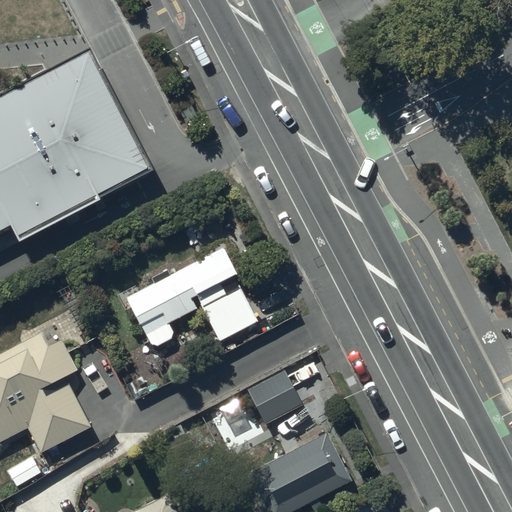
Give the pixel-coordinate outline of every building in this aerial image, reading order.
[(0,231),(13,224),(22,241),(104,198),(103,195),(154,169),(92,50),(0,96),(0,231)] [(153,273),(156,280),(128,293),(150,338),(157,341),(172,335),(174,327),(170,319),(198,305),(192,294),(198,291),(221,337),(257,319),(239,281),(225,288),(220,278),(236,270),(224,246),(170,273),(167,266),(153,273)] [(0,444),(31,430),(42,452),(90,429),(66,377),(77,372),(60,335),(0,363),(0,444)] [(285,371),(248,391),(266,426),(303,406),(285,371)] [(190,442),(180,424),(158,437),(168,455),(190,442)] [(329,434),(249,475),(268,511),(295,511),(353,482),(329,434)] [(177,511),(169,496),(139,511),(177,511)]
